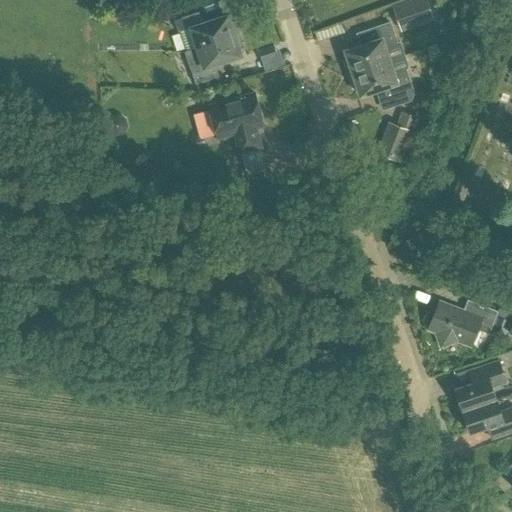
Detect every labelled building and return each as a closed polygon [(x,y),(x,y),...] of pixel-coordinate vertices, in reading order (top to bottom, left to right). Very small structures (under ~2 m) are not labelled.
[(401,32),(434,21),(426,0),(414,0),(393,7),(401,32)] [(197,48),(237,35),(233,23),(230,13),(201,22),(198,13),(175,21),(174,21),(178,32),(189,29),(195,47),(196,49),(197,48)] [(353,74),(394,60),(390,48),(397,46),(394,35),(390,22),(378,26),(382,39),(345,52),(349,61),(345,62),(349,74),(352,73),(353,74)] [(262,25),(257,34),(279,46),(285,37),(262,25)] [(216,67),(244,58),(241,48),(237,35),(197,48),(196,49),(202,69),(202,70),(192,73),(195,84),(196,85),(219,77),(216,67)] [(394,60),(353,74),(354,76),(350,77),(354,89),(357,87),(361,97),(391,87),(398,106),(411,101),(414,93),(406,70),(398,72),(394,60)] [(255,134),(253,129),(264,126),(255,94),(209,107),(218,139),(234,134),(240,154),(261,148),(257,134),(255,134)] [(398,160),(409,131),(390,124),(379,152),(398,160)] [(463,204),(469,185),(457,181),(451,200),(463,204)] [(473,315),(440,302),(429,330),(435,333),(441,348),(458,342),(471,347),(477,331),(489,335),(498,312),(477,304),(473,315)] [(463,413),(497,401),(492,388),(506,383),(499,361),(470,371),(474,383),(455,389),(463,413)] [(497,401),(463,413),(470,434),(489,428),(493,439),(511,433),(511,408),(500,412),(497,401)]
